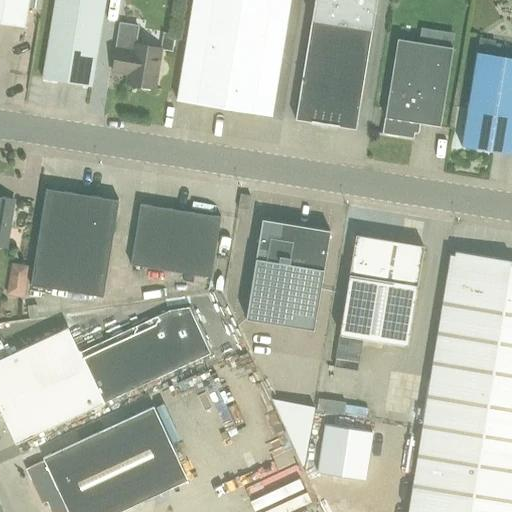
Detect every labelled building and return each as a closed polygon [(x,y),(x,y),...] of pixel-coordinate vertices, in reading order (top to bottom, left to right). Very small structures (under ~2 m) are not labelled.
[(0,0),(0,22),(24,27),(28,0),(0,0)] [(55,0),(42,78),(91,86),(104,0),(55,0)] [(271,116),(290,0),(192,0),(177,100),(271,116)] [(314,0),(295,119),(356,129),(376,0),(314,0)] [(161,48),(161,50),(172,51),(175,35),(164,33),(161,48)] [(397,39),(382,133),(414,138),(416,123),(440,126),(453,48),(397,39)] [(116,47),(112,71),(129,74),(127,84),(154,88),(161,50),(161,48),(134,44),(133,50),(116,47)] [(495,135),(511,138),(511,57),(477,52),(469,103),(468,103),(461,146),(493,151),(495,135)] [(30,285),(103,297),(119,200),(46,188),(30,285)] [(250,195),(240,193),(238,208),(248,209),(250,195)] [(14,200),(0,197),(0,245),(6,247),(14,200)] [(221,217),(140,204),(130,264),(211,277),(221,217)] [(314,330),(330,230),(262,219),(246,318),(314,330)] [(423,246),(355,235),(339,334),(407,345),(423,246)] [(511,511),(511,264),(496,262),(497,258),(455,251),(455,255),(450,254),(408,511),(511,511)] [(213,296),(193,306),(214,345),(233,334),(213,296)] [(0,411),(15,444),(102,403),(211,353),(190,307),(169,310),(80,352),(79,351),(68,327),(7,355),(0,340),(0,411)] [(44,460),(26,469),(38,496),(43,494),(51,511),(65,511),(67,511),(120,511),(188,481),(153,406),(42,458),(44,460)] [(372,433),(325,426),(318,473),(365,481),(372,433)] [(292,474),(303,468),(295,453),(283,460),(292,474)] [(303,476),(253,496),(259,510),(308,490),(303,476)]
